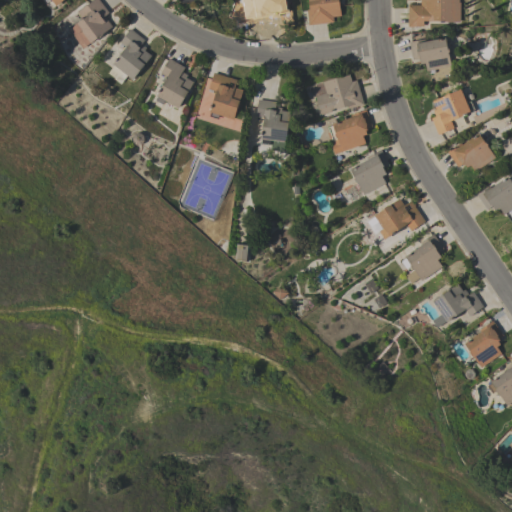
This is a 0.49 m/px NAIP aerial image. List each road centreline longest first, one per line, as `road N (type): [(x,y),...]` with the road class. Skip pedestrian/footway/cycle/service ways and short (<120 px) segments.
road 1 (residential): [(376,0),(388,99),(423,172),(511,302)]
road 2 (residential): [(377,50),(277,59),(220,49),(135,0)]
